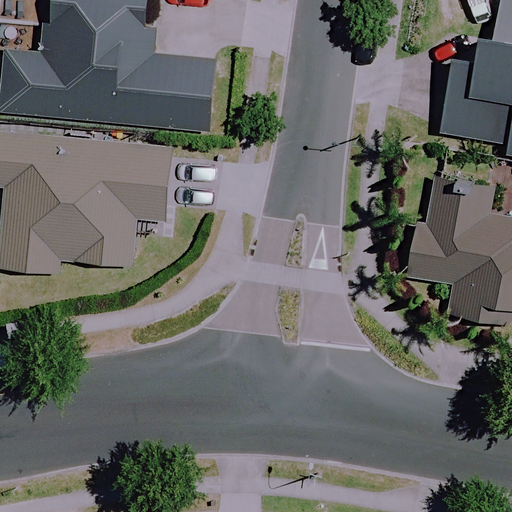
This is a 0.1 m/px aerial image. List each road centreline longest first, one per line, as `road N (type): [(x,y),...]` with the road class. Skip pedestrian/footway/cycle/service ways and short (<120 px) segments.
road 1 (residential): [(266,409),(327,0)]
road 2 (tertiary): [(0,429),(138,409),(266,409)]
road 3 (tertiary): [(266,409),(511,445)]
